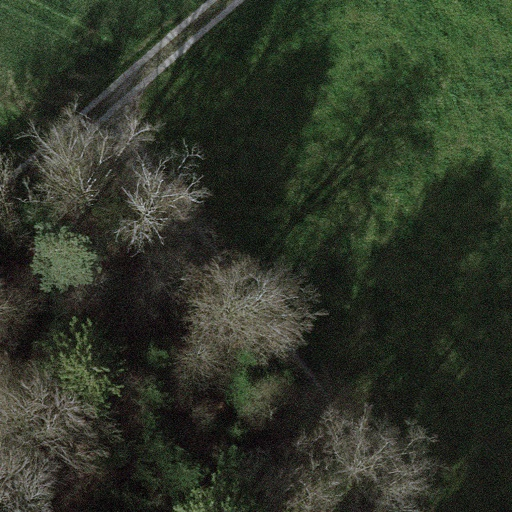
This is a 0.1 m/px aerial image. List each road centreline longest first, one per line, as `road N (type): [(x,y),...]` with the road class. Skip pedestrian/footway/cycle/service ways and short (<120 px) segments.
road 1 (track): [(425,511),(99,87),(207,0)]
road 2 (track): [(99,87),(0,180)]
